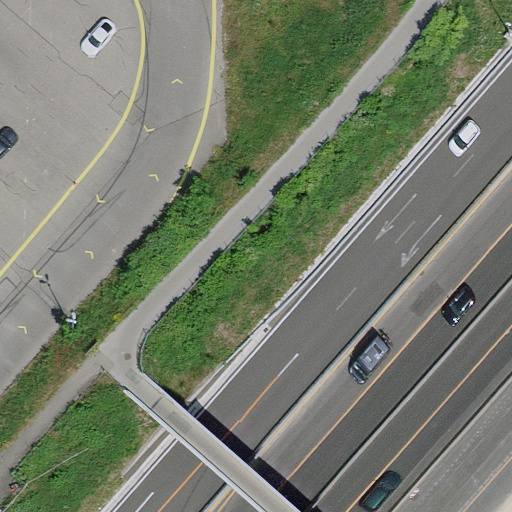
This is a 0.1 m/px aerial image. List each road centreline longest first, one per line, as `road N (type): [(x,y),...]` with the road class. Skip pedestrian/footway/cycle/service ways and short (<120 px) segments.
road 1 (primary): [(511,118),(281,376)]
road 2 (motorway): [(511,329),(351,511)]
road 3 (primary): [(281,376),(145,511)]
road 4 (motorway): [(281,376),(176,511)]
